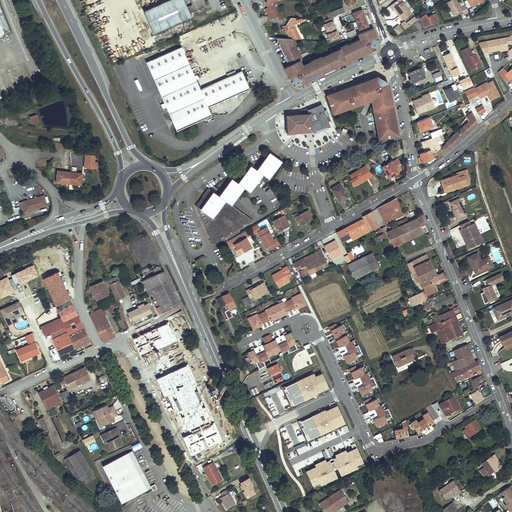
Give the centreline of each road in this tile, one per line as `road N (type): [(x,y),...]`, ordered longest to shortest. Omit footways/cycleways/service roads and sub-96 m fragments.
road 1 (residential): [(497,394),(420,442),(375,453),(308,316),(253,339)]
road 2 (primary): [(182,279),(283,511)]
road 3 (unclassified): [(415,180),(497,394)]
road 4 (primary): [(45,0),(114,141),(123,178)]
road 5 (primary): [(152,167),(124,135),(61,0)]
road 6 (residential): [(116,344),(130,354),(206,503)]
road 7 (residential): [(96,350),(163,487)]
road 8 (residential): [(332,226),(311,159),(282,147),(263,118)]
road 9 (unclassified): [(390,53),(415,180)]
road 10 (residential): [(415,180),(511,103)]
road 11 (residential): [(225,286),(332,226)]
